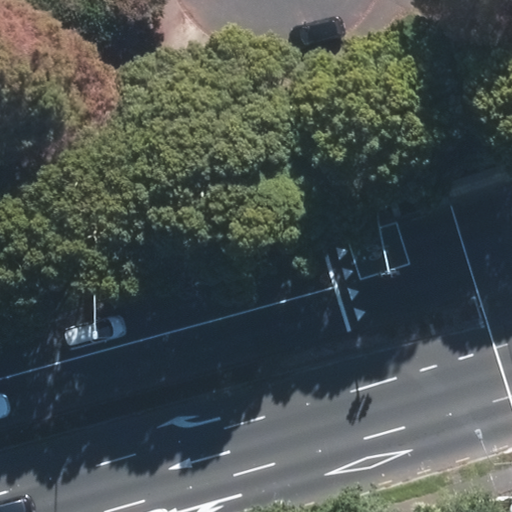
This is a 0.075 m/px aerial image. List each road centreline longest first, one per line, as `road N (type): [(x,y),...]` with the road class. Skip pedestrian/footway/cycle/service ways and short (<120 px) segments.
road 1 (primary): [(0,377),(511,227)]
road 2 (primary): [(511,394),(102,511)]
